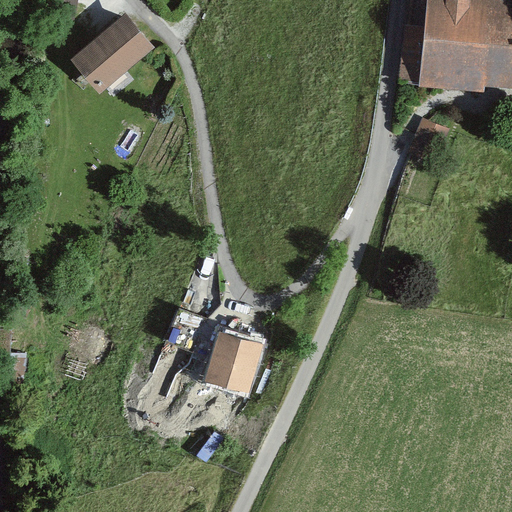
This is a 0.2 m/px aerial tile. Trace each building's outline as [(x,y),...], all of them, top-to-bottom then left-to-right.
[(475,85),(511,88),(511,0),(415,0),(406,87),(474,94),(475,85)] [(79,89),(137,47),(113,16),(55,58),(79,89)] [(447,129),(424,120),(411,152),(434,161),(447,129)] [(113,350),(102,319),(64,333),(75,364),(113,350)] [(259,347),(209,332),(195,379),(245,394),(259,347)]
